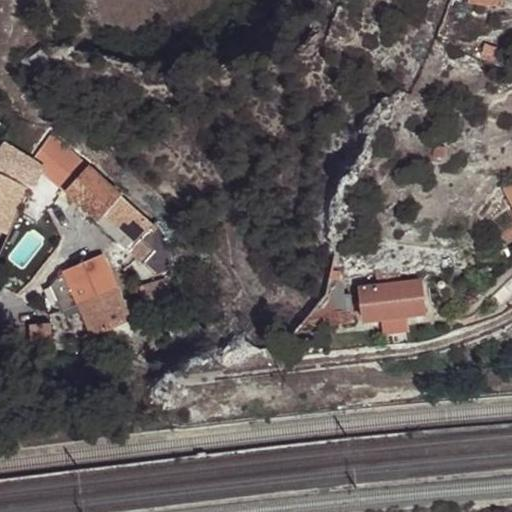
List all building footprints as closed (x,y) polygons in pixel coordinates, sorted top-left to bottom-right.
[(40,169),(38,173),(63,192),(86,166),(50,135),(28,161),(40,169)] [(0,148),(0,172),(30,185),(38,173),(40,169),(28,161),(1,146),(0,148)] [(120,195),(86,166),(63,192),(96,221),(120,195)] [(0,185),(0,234),(1,234),(24,190),(3,181),(0,185)] [(511,209),(511,183),(501,190),(511,209)] [(123,191),(120,195),(96,221),(159,275),(175,271),(170,232),(123,191)] [(511,222),(499,234),(504,242),(511,235),(511,222)] [(469,267),(464,250),(445,255),(450,272),(469,267)] [(105,333),(129,322),(114,287),(101,257),(63,271),(64,275),(92,339),(105,333)] [(418,282),(359,289),(362,319),(383,316),(408,313),(422,311),(418,282)] [(143,297),(150,321),(172,313),(164,290),(143,297)] [(348,294),(321,298),(297,327),(351,321),(348,294)] [(60,311),(68,307),(62,296),(54,299),(60,311)] [(408,313),(383,316),(385,328),(410,325),(408,313)] [(133,331),(129,322),(105,333),(107,337),(133,331)] [(30,343),(51,340),(49,325),(28,327),(30,343)]
